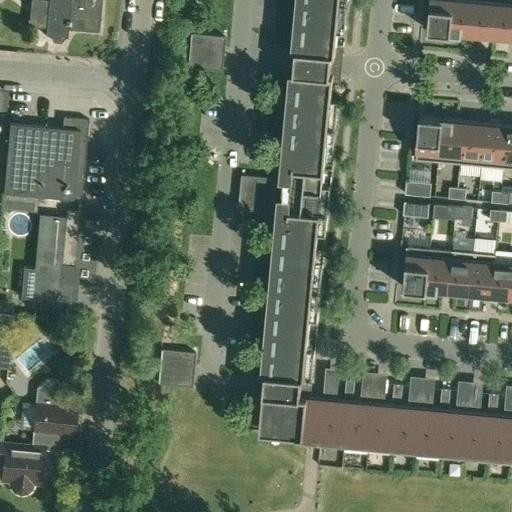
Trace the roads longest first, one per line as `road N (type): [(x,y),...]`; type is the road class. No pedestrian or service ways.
road 1 (residential): [(511,360),(351,345),(379,70)]
road 2 (unclassified): [(94,511),(134,79)]
road 3 (unclassified): [(134,79),(0,67)]
road 4 (residential): [(511,84),(379,70)]
